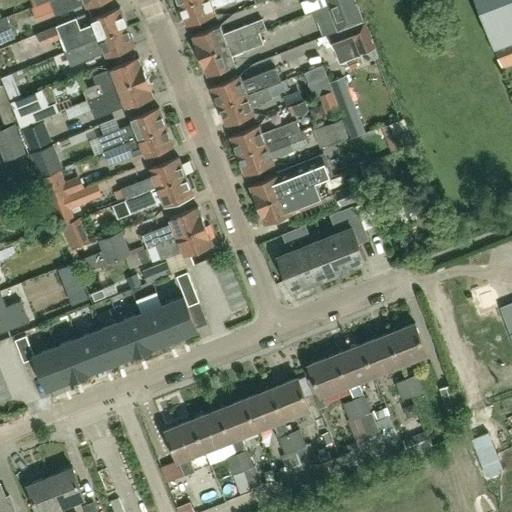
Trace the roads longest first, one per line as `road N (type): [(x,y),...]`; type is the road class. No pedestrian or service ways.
road 1 (residential): [(276,327),(149,0)]
road 2 (residential): [(0,435),(276,327)]
road 3 (residential): [(276,327),(405,270)]
